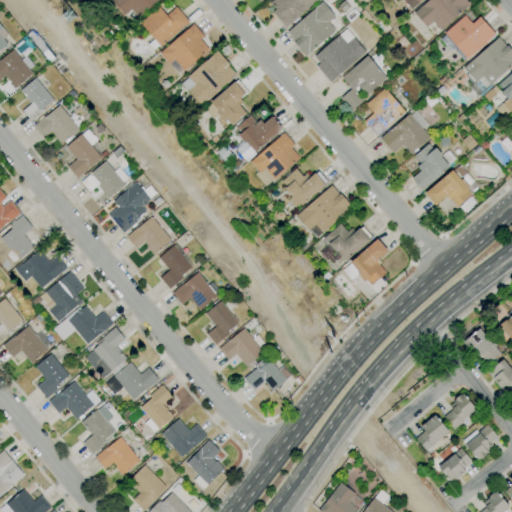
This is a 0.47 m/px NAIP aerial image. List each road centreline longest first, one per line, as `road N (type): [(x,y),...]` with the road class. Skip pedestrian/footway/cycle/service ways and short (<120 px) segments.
road 1 (residential): [(0,136),(276,456)]
road 2 (primary): [(511,209),(371,337),(232,511)]
road 3 (primary): [(273,511),(351,399),(423,322),(511,249)]
road 4 (residential): [(445,268),(215,0)]
road 5 (residential): [(95,511),(0,397)]
road 6 (track): [(344,411),(429,511)]
